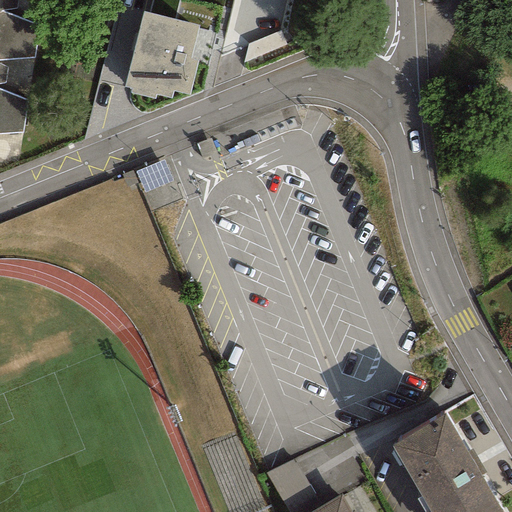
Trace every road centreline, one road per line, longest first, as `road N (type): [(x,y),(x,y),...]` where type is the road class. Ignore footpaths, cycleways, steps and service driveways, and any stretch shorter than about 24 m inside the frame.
road 1 (primary): [(0,200),(299,75),(389,63)]
road 2 (primary): [(401,77),(439,278),(511,410)]
